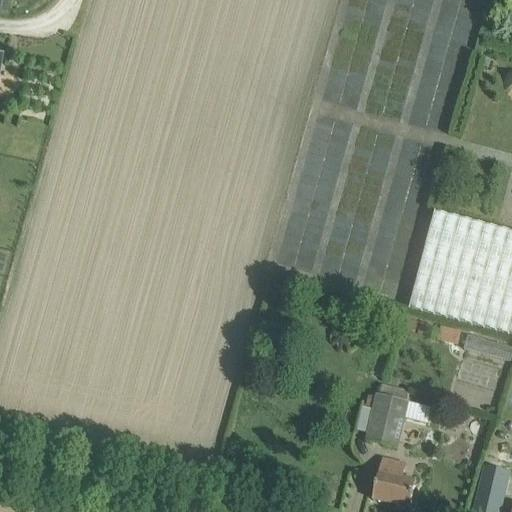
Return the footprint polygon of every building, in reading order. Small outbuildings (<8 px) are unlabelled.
[(485,59),(482,67),(488,69),(491,61),(485,59)] [(511,232),(435,213),(409,311),(511,338),(511,232)] [(462,333),(441,328),(437,343),(458,348),(462,333)] [(378,397),(367,443),(399,451),(405,421),(428,426),(432,409),(409,404),(378,397)] [(373,502),(410,510),(417,482),(403,479),(406,466),(383,461),(373,502)] [(481,476),(472,511),(499,511),(508,482),(507,482),(481,476)]
